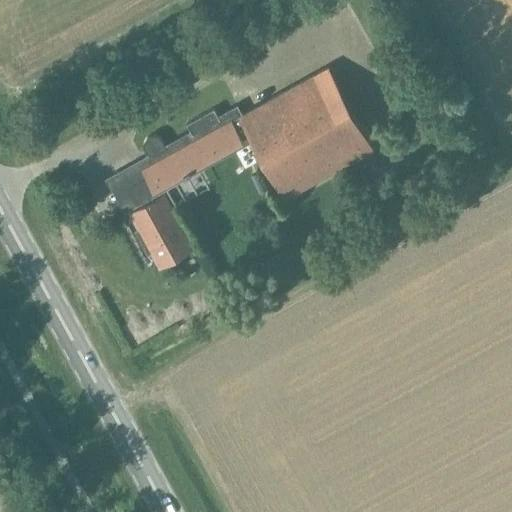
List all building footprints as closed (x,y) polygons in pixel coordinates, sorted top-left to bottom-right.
[(0,0),(0,32),(22,24),(20,20),(31,16),(33,20),(57,11),(52,0),(0,0)] [(30,79),(61,66),(47,34),(17,47),(30,79)] [(328,68),(240,116),(251,135),(285,197),(373,149),(328,68)] [(251,135),(240,116),(236,108),(219,117),(214,109),(187,124),(192,132),(166,147),(162,141),(161,139),(160,138),(159,137),(157,136),(155,136),(154,136),(152,136),(150,136),(149,137),(148,138),(146,139),(145,140),(145,142),(144,143),(144,145),(144,147),(145,148),(145,150),(146,151),(147,152),(149,153),(150,154),(152,155),(150,164),(142,169),(154,189),(144,194),(138,182),(127,188),(137,205),(143,202),(144,205),(152,201),(150,197),(166,188),(164,184),(185,172),(186,173),(191,170),(191,169),(251,135)] [(163,194),(152,201),(144,205),(131,213),(140,229),(136,231),(149,253),(152,252),(160,266),(182,254),(177,243),(189,236),(197,250),(198,249),(180,217),(177,219),(163,194)]
